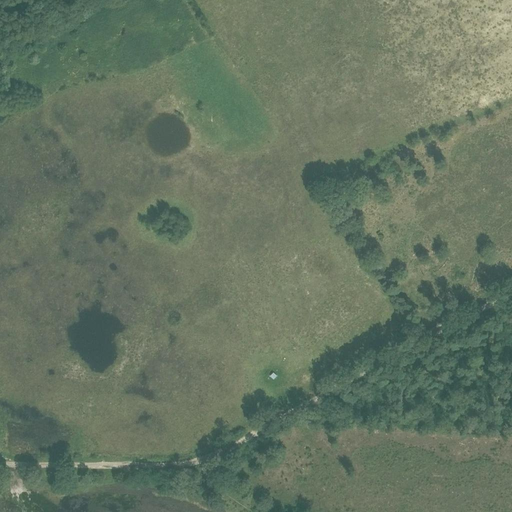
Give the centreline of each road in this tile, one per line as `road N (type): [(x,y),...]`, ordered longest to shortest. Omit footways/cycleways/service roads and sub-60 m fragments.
road 1 (track): [(511,292),(195,472)]
road 2 (track): [(195,472),(0,470)]
